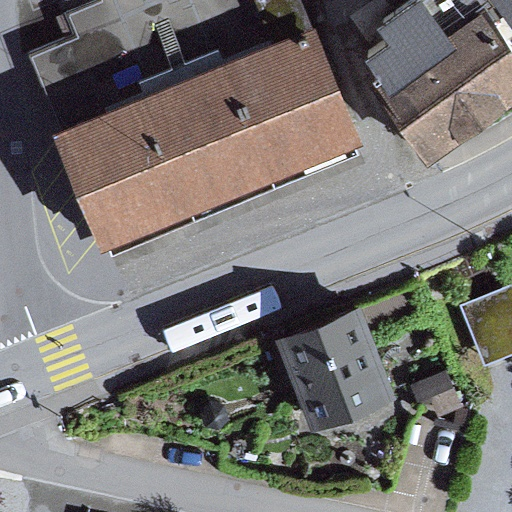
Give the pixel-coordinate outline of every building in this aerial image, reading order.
[(31,47),(58,114),(303,13),(298,0),(84,0),(66,8),(75,29),(31,47)] [(360,42),(427,152),(511,101),(511,15),(501,0),(385,0),(373,8),(384,27),(360,42)] [(511,0),(501,0),(511,15),(511,0)] [(303,13),(58,114),(103,230),(365,125),(319,11),(303,13)] [(511,277),(462,297),(486,357),(511,346),(511,277)] [(406,283),(363,302),(372,324),(416,306),(406,283)] [(361,297),(277,331),(312,417),(397,383),(372,324),(363,302),(361,297)] [(432,395),(438,413),(460,404),(446,368),(412,382),(419,400),(432,395)]
